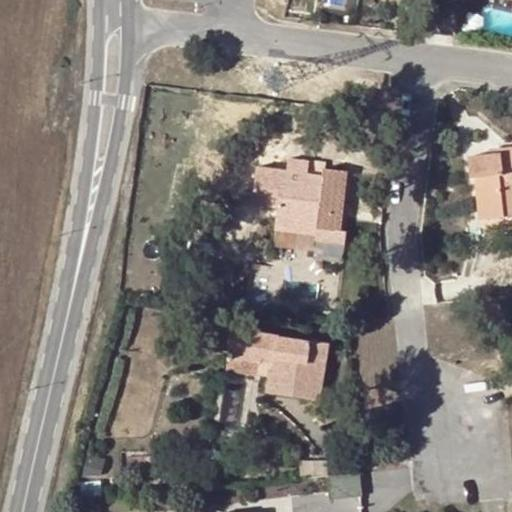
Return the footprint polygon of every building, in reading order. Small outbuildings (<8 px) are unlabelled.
[(500,188),(511,185),(511,147),(499,148),(500,153),(467,157),(469,178),(475,178),(479,219),(503,216),(500,188)] [(280,187),(276,218),(318,223),(318,227),(342,229),(348,171),(324,169),(323,175),(307,174),(310,160),(290,158),(286,188),(280,187)] [(511,214),(511,185),(500,188),(503,216),(511,214)] [(318,223),(276,218),(274,229),(341,236),(342,229),(318,227),(318,223)] [(329,345),(233,329),(228,361),(272,368),(270,391),(320,399),(329,345)] [(151,456),(127,457),(126,470),(151,469),(151,456)] [(362,487),(360,475),(341,476),(342,490),(362,487)]
